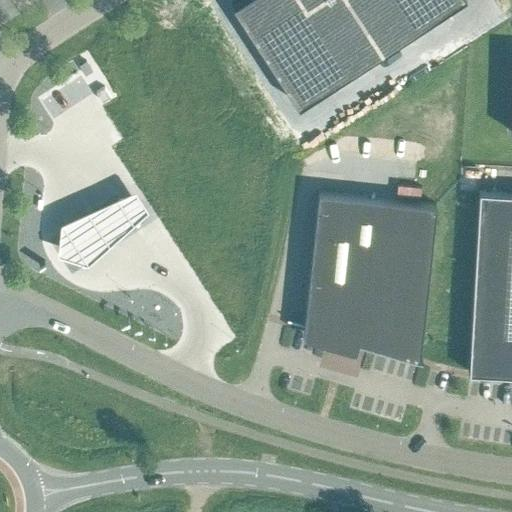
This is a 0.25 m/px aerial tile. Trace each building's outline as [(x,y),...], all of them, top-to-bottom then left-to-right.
[(231,0),(297,102),(453,0),(231,0)] [(128,60),(137,56),(126,34),(117,38),(128,60)] [(191,48),(113,100),(175,193),(253,142),(191,48)] [(85,58),(78,62),(84,72),(91,67),(85,58)] [(95,89),(101,99),(110,94),(103,84),(95,89)] [(511,189),(478,187),(467,369),(511,371),(511,189)] [(287,315),(286,317),(304,322),(303,333),(353,348),(355,340),(356,336),(393,347),(393,348),(420,356),(421,355),(418,354),(435,201),(317,189),(303,320),(287,315)] [(134,212),(122,193),(82,211),(50,226),(42,260),(77,270),(106,240),(134,212)]
